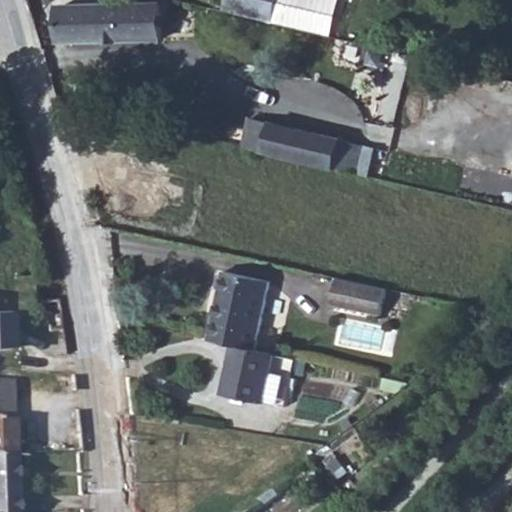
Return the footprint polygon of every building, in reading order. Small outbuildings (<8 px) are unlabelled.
[(63,34),(164,33),(162,0),(62,1),(63,34)] [(234,0),(232,11),(282,23),(286,0),(234,0)] [(286,0),(282,23),(340,36),(348,0),(286,0)] [(265,147),(360,170),(365,140),(273,117),(265,147)] [(227,267),(212,336),(237,341),(259,346),(272,276),(227,267)] [(383,310),(388,285),(340,275),(335,300),(383,310)] [(65,330),(61,299),(38,303),(28,309),(26,314),(30,320),(46,320),(48,333),(65,330)] [(259,346),(237,341),(228,391),(290,403),(298,354),(259,346)] [(407,386),(416,379),(385,373),(383,383),(407,386)] [(0,450),(8,451),(13,451),(10,380),(0,378),(0,450)] [(0,511),(16,511),(13,451),(8,451),(0,450),(0,511)]
